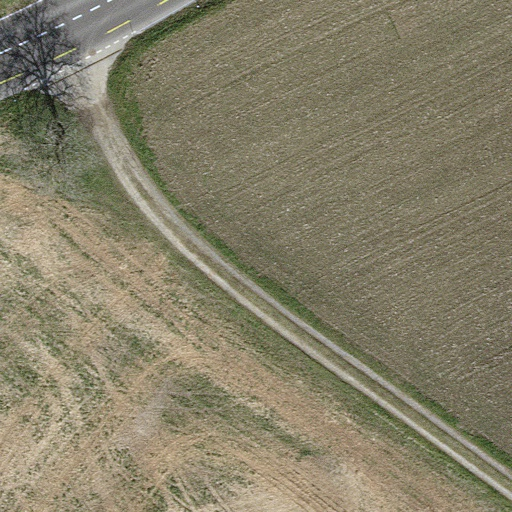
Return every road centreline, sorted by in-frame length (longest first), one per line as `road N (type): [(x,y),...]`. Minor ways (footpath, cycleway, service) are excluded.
road 1 (track): [(511,464),(135,171),(75,18)]
road 2 (tertiary): [(0,52),(110,0)]
